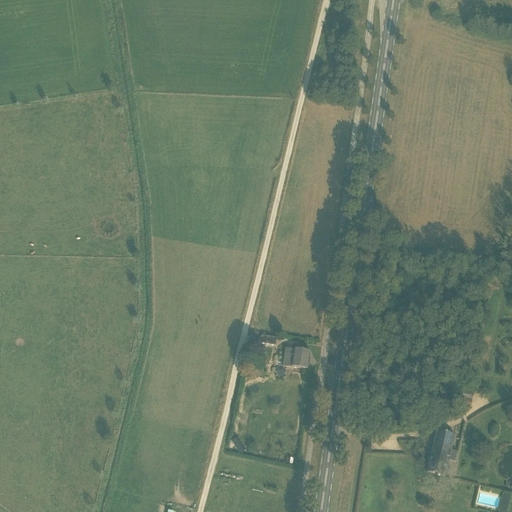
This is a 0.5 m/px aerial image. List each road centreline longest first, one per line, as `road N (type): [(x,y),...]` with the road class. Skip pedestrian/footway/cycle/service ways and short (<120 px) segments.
road 1 (track): [(327,0),(201,511)]
road 2 (primary): [(320,511),(393,0)]
